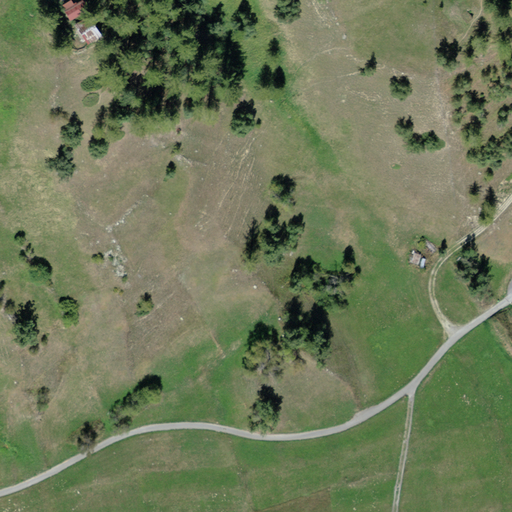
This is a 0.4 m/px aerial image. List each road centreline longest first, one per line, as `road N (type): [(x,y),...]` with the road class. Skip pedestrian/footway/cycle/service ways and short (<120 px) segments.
road 1 (track): [(501,292),(388,405),(310,427),(146,419),(0,487)]
road 2 (track): [(453,337),(431,285),(435,265),(511,192)]
road 3 (track): [(398,511),(418,380)]
